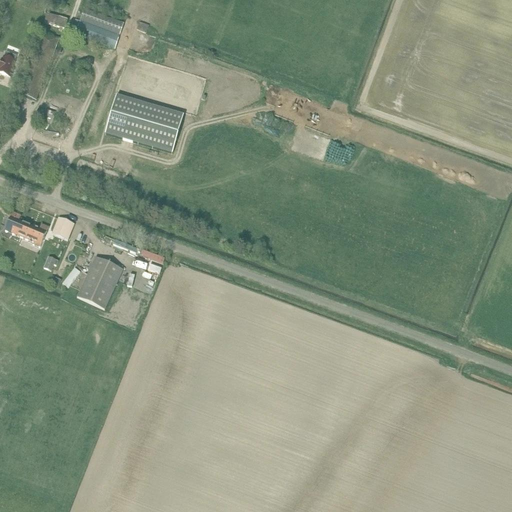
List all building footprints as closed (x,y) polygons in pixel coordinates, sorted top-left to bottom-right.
[(75,22),(72,30),(77,31),(75,36),(115,51),(124,25),(85,11),(80,23),(75,22)] [(48,14),(44,25),(54,28),(54,27),(65,30),(68,21),(48,14)] [(41,33),(18,95),(37,102),(60,40),(41,33)] [(0,74),(11,79),(14,70),(12,69),(14,62),(4,58),(3,61),(2,61),(0,65),(0,74)] [(116,97),(105,136),(172,155),(183,116),(116,97)] [(58,114),(60,109),(43,103),(41,109),(56,114),(58,114)] [(42,110),(40,116),(54,120),(56,114),(42,110)] [(13,213),(4,232),(33,245),(32,248),(38,250),(48,230),(40,226),(38,230),(18,221),(20,217),(13,213)] [(58,219),(52,235),(68,242),(75,225),(58,219)] [(77,258),(72,256),(69,263),(75,266),(77,258)] [(48,258),(44,269),(51,272),(54,266),(56,267),(58,263),(56,262),(56,261),(48,258)] [(95,259),(76,299),(104,312),(123,271),(95,259)] [(51,277),(49,283),(58,287),(61,282),(51,277)]
